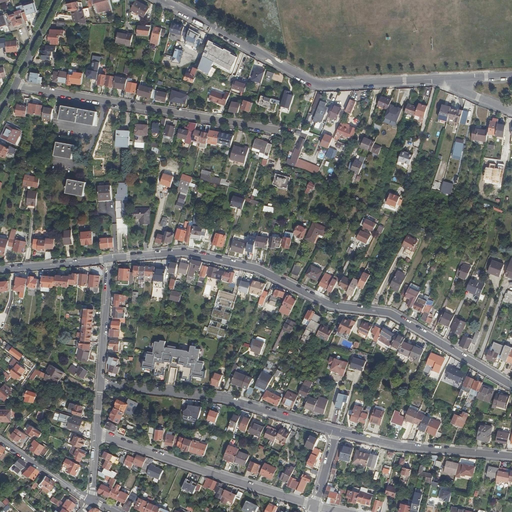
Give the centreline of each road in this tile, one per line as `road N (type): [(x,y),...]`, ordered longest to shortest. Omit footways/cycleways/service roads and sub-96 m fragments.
road 1 (residential): [(511,385),(390,313),(330,305),(256,268),(184,252),(108,259)]
road 2 (residential): [(161,0),(317,85),(440,78)]
road 3 (residential): [(274,130),(14,85)]
road 4 (residential): [(335,430),(219,399),(100,383)]
road 5 (residential): [(314,505),(96,432)]
road 6 (residential): [(511,456),(335,430)]
road 7 (residential): [(100,383),(108,259)]
